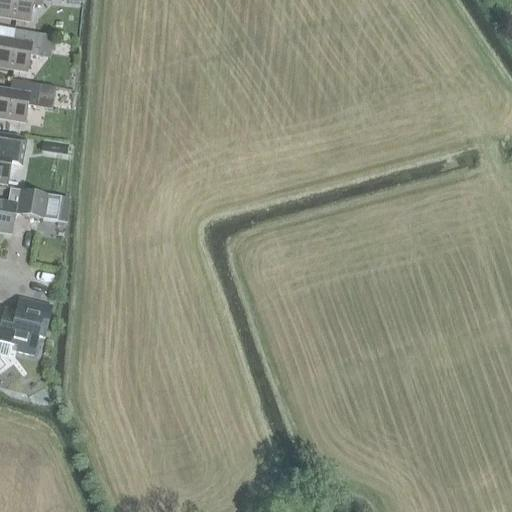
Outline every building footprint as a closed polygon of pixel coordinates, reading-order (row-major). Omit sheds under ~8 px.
[(40,7),(41,0),(0,0),(0,17),(29,22),(31,6),(40,7)] [(39,58),(42,36),(14,31),(12,43),(0,41),(0,67),(27,72),(30,56),(39,58)] [(43,37),(40,51),(50,53),(52,39),(43,37)] [(28,107),(37,108),(54,97),(55,89),(40,87),(40,86),(11,81),(9,94),(0,92),(0,118),(25,123),(28,107)] [(0,138),(0,182),(8,184),(11,166),(19,167),(21,155),(24,155),(26,143),(0,138)] [(65,157),(67,147),(63,146),(51,144),(50,154),(62,156),(65,157)] [(0,234),(11,236),(15,215),(44,220),(43,222),(55,224),(59,199),(11,190),(8,204),(0,202),(0,234)] [(5,312),(0,332),(0,357),(6,359),(9,346),(18,348),(17,353),(35,357),(40,339),(45,340),(53,309),(20,301),(17,315),(5,312)]
